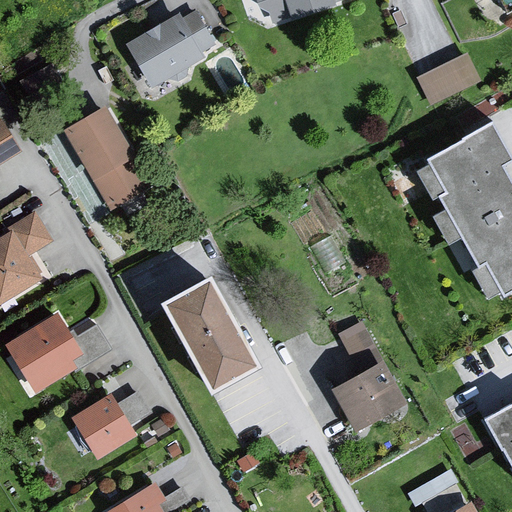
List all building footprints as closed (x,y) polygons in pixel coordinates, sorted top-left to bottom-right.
[(257,0),(261,8),(271,14),(274,24),(348,0),(257,0)] [(511,0),(499,0),(508,16),(511,13),(511,0)] [(217,46),(197,11),(184,19),(181,15),(127,45),(153,90),(206,60),(203,54),(217,46)] [(468,53),(418,78),(432,106),(482,81),(468,53)] [(54,66),(21,82),(29,98),(62,82),(54,66)] [(107,110),(67,133),(112,212),(152,190),(107,110)] [(0,171),(1,171),(0,168),(0,166),(23,153),(3,121),(0,122),(0,171)] [(511,158),(495,128),(432,163),(451,198),(443,202),(480,270),(488,266),(507,299),(511,295),(511,180),(506,170),(511,166),(511,158)] [(11,227),(14,232),(29,257),(54,242),(36,212),(11,227)] [(14,232),(0,240),(0,306),(44,280),(29,257),(14,232)] [(212,283),(166,308),(214,397),(260,372),(212,283)] [(60,314),(7,347),(37,396),(76,372),(80,370),(75,362),(85,355),(71,332),(60,314)] [(363,322),(339,335),(362,378),(386,365),(363,322)] [(75,330),(71,332),(85,355),(75,362),(80,370),(76,372),(77,374),(114,351),(98,325),(79,337),(75,330)] [(362,378),(335,392),(357,433),(408,405),(386,365),(362,378)] [(138,392),(118,405),(131,426),(152,413),(138,392)] [(112,396),(73,420),(99,461),(138,437),(131,426),(118,405),(112,396)] [(511,410),(490,422),(511,463),(511,410)] [(171,433),(164,419),(153,425),(161,439),(171,433)] [(177,444),(168,449),(173,457),(181,453),(177,444)] [(253,453),(239,461),(245,473),(259,465),(253,453)] [(416,508),(423,504),(456,484),(460,483),(452,469),(408,495),(416,508)] [(157,484),(112,511),(164,511),(160,507),(167,502),(165,498),(157,484)] [(423,504),(427,511),(458,511),(469,506),(456,484),(423,504)] [(184,488),(165,498),(167,502),(160,507),(164,511),(173,511),(191,500),(184,488)]
